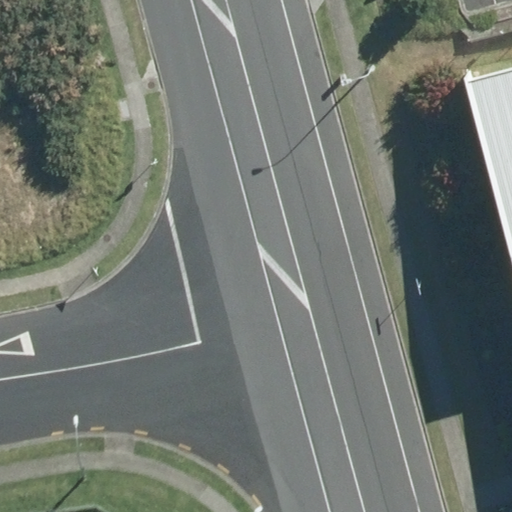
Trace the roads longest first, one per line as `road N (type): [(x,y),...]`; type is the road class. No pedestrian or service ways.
road 1 (tertiary): [(210,0),(295,315)]
road 2 (residential): [(295,315),(0,377)]
road 3 (tertiary): [(295,315),(351,511)]
